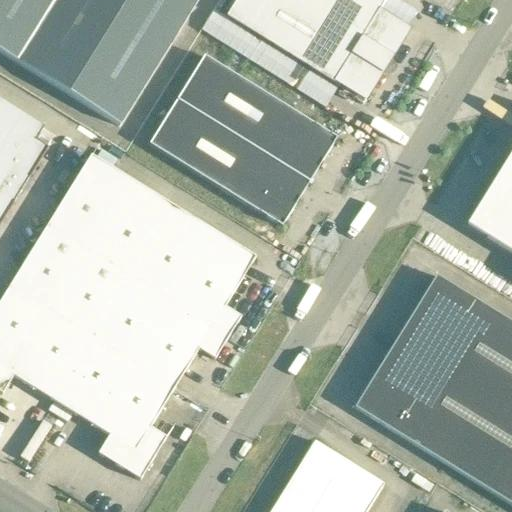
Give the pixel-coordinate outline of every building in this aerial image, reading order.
[(0,0),(0,54),(119,128),(198,0),(0,0)] [(336,82),(364,99),(406,32),(378,14),(386,0),(236,0),(226,18),(334,85),(336,82)] [(204,58),(177,101),(311,185),(312,184),(310,183),(336,140),(204,58)] [(0,226),(47,150),(36,143),(44,129),(0,101),(0,226)] [(177,101),(149,146),(281,229),(307,186),(310,188),(311,185),(177,101)] [(511,153),(466,227),(511,254),(511,153)] [(90,157),(46,228),(137,284),(227,340),(240,319),(224,309),(255,259),(90,157)] [(61,408),(100,345),(137,284),(46,228),(0,302),(0,395),(2,396),(13,378),(61,408)] [(399,337),(511,406),(511,325),(435,278),(399,337)] [(227,340),(137,284),(100,345),(174,390),(198,351),(214,361),(227,340)] [(511,507),(511,406),(399,337),(354,410),(511,507)] [(149,430),(174,390),(100,345),(61,408),(109,437),(97,456),(140,482),(166,440),(149,430)] [(53,404),(47,413),(67,425),(72,416),(53,404)] [(366,511),(383,486),(314,443),(271,511),(366,511)]
